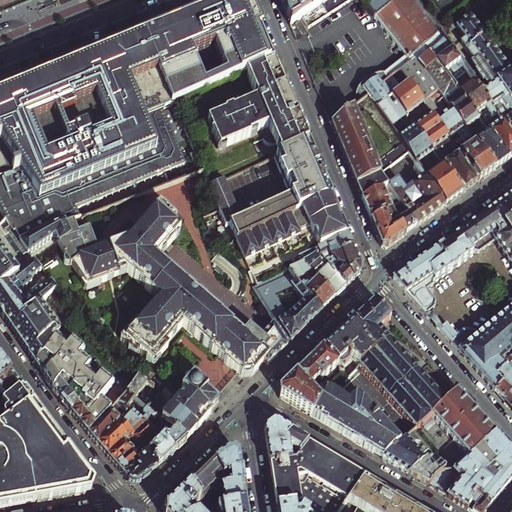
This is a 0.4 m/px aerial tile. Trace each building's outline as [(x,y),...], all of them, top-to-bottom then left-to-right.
[(228,0),(227,0),(209,8),(187,17),(165,26),(155,30),(133,39),(110,49),(68,66),(45,75),(22,85),(0,93),(0,210),(2,214),(6,223),(23,244),(63,224),(64,226),(84,219),(201,173),(173,108),(245,75),(274,62),(271,56),(260,32),(253,16),(250,10),(245,5),(243,3),(240,2),(238,1),(235,0),(228,0)] [(279,0),(291,29),(294,27),(293,23),(303,17),(317,8),(316,6),(314,6),(311,0),(279,0)] [(303,17),(309,27),(354,0),(330,0),(317,8),(303,17)] [(364,0),(375,18),(389,7),(387,2),(386,0),(364,0)] [(375,18),(409,64),(414,60),(427,50),(441,38),(440,38),(442,36),(414,0),(397,0),(389,7),(375,18)] [(511,72),(510,73),(470,17),(456,27),(465,39),(460,43),(491,86),(485,90),(484,89),(479,92),(502,123),(503,122),(511,134),(511,72)] [(488,133),(509,161),(511,159),(511,134),(503,122),(502,123),(479,92),(443,41),(417,63),(423,72),(435,62),(475,116),(480,113),(485,109),(486,110),(485,112),(490,118),(491,117),(493,119),(495,117),(496,119),(500,124),(488,133)] [(409,64),(399,72),(407,84),(422,105),(426,111),(431,117),(479,183),(483,180),(490,175),(495,171),(475,145),(465,130),(450,110),(446,104),(423,72),(417,63),(414,60),(409,64)] [(245,75),(253,92),(212,110),(225,137),(261,121),(277,157),(308,143),(274,62),(245,75)] [(435,62),(423,72),(446,104),(457,97),(461,103),(450,110),(465,130),(471,126),(482,140),(475,145),(495,171),(501,167),(509,161),(488,133),(475,116),(435,62)] [(391,78),(387,81),(382,75),(377,76),(373,77),(369,80),(365,82),(362,85),(359,87),(358,89),(356,91),(355,93),(354,94),(353,97),(358,105),(331,126),(341,151),(359,193),(362,200),(387,189),(379,177),(380,176),(407,154),(416,166),(432,154),(442,168),(426,180),(446,207),(457,199),(470,189),(479,183),(431,117),(398,141),(389,129),(422,105),(407,84),(399,90),(391,78)] [(488,133),(500,124),(496,119),(488,125),(480,113),(475,116),(488,133)] [(290,198),(325,182),(311,151),(308,143),(277,157),(273,159),(290,198)] [(405,214),(416,228),(432,217),(446,207),(426,180),(419,170),(408,177),(410,181),(400,187),(397,183),(387,189),(393,198),(395,200),(400,207),(405,214)] [(326,186),(325,182),(290,198),(240,220),(224,182),(208,189),(224,227),(228,226),(235,242),(331,198),(326,186)] [(387,189),(362,200),(366,212),(371,223),(400,207),(395,200),(392,201),(394,203),(395,204),(395,206),(392,206),(391,202),(388,204),(386,201),(393,198),(387,189)] [(511,195),(502,203),(490,211),(511,241),(511,195)] [(273,325),(268,334),(255,323),(250,329),(203,289),(157,249),(187,220),(182,218),(162,198),(130,232),(100,239),(93,227),(88,229),(84,219),(64,226),(69,236),(63,241),(90,280),(124,267),(122,261),(128,258),(165,290),(133,328),(155,347),(187,309),(248,363),(263,376),(278,359),(288,348),(273,325)] [(340,219),(331,198),(235,242),(258,288),(288,274),(290,273),(295,270),(292,264),(316,252),(348,238),(340,219)] [(374,230),(377,237),(389,230),(387,224),(396,220),(397,222),(400,221),(399,218),(405,214),(400,207),(371,223),(374,230)] [(442,246),(393,280),(427,318),(426,318),(429,321),(429,320),(430,322),(431,321),(432,320),(430,319),(432,317),(430,315),(428,316),(427,314),(433,310),(432,309),(433,308),(433,307),(433,306),(433,305),(423,293),(429,289),(430,287),(431,285),(433,283),(434,284),(437,282),(436,281),(439,279),(440,280),(443,278),(442,277),(445,275),(446,276),(450,273),(449,272),(454,269),(454,270),(458,267),(457,266),(461,263),(462,265),(466,262),(465,260),(467,259),(468,260),(471,258),(471,257),(471,255),(472,254),(474,253),(475,254),(476,254),(476,255),(494,244),(511,269),(511,313),(479,337),(474,332),(471,331),(467,330),(463,331),(460,333),(457,336),(447,326),(441,330),(440,329),(442,328),(440,325),(438,326),(437,325),(436,326),(435,327),(436,328),(435,328),(437,331),(438,330),(470,366),(511,330),(511,241),(490,211),(442,246)] [(412,231),(416,228),(405,214),(399,218),(400,221),(401,222),(397,224),(405,236),(412,231)] [(377,237),(381,248),(386,250),(398,241),(405,236),(397,224),(401,222),(400,221),(397,222),(396,220),(387,224),(389,230),(377,237)] [(35,366),(58,335),(34,310),(55,291),(49,283),(40,290),(33,291),(22,300),(18,294),(29,285),(31,281),(41,272),(28,256),(54,239),(58,245),(63,241),(69,236),(64,226),(63,224),(23,244),(6,223),(0,228),(0,315),(9,328),(25,352),(31,360),(35,366)] [(351,244),(348,238),(316,252),(325,263),(354,251),(351,244)] [(361,272),(361,270),(354,251),(325,263),(331,271),(338,265),(341,270),(346,271),(353,282),(361,275),(361,272)] [(304,264),(334,301),(340,295),(346,289),(331,271),(325,263),(316,252),(292,264),(295,270),(304,264)] [(288,274),(322,313),(328,307),(334,301),(304,264),(295,270),(290,273),(288,274)] [(331,271),(346,289),(350,286),(353,282),(346,271),(341,270),(338,265),(331,271)] [(258,288),(253,290),(260,304),(273,325),(288,348),(305,330),(322,313),(288,274),(258,288)] [(384,315),(375,304),(369,310),(378,320),(384,315)] [(369,310),(353,325),(368,342),(364,345),(369,350),(374,356),(364,366),(359,370),(414,431),(444,404),(415,372),(382,335),(379,331),(390,321),(384,315),(378,320),(369,310)] [(340,338),(324,353),(343,374),(340,377),(345,383),(359,370),(364,366),(360,361),(360,359),(369,350),(364,345),(368,342),(353,325),(340,338)] [(511,330),(470,366),(479,375),(495,393),(503,385),(496,378),(511,362),(511,330)] [(111,401),(117,394),(95,375),(99,371),(79,354),(82,351),(75,344),(72,347),(58,335),(35,366),(40,374),(41,375),(45,381),(52,391),(54,395),(58,399),(67,411),(77,423),(84,432),(88,437),(109,414),(114,408),(116,406),(111,401)] [(201,362),(181,342),(142,383),(149,388),(147,391),(146,394),(146,397),(146,400),(150,403),(145,410),(154,419),(156,416),(166,426),(175,435),(176,433),(187,444),(216,414),(209,407),(220,394),(208,383),(211,379),(196,366),(201,362)] [(319,357),(314,362),(328,377),(332,386),(334,383),(340,377),(343,374),(324,353),(319,357)] [(0,385),(11,375),(7,371),(0,360),(0,385)] [(306,370),(297,378),(311,395),(314,392),(311,389),(319,382),(321,384),(322,383),(324,385),(326,383),(324,381),(328,377),(314,362),(306,370)] [(511,362),(496,378),(503,385),(495,393),(500,399),(505,403),(511,394),(511,362)] [(16,383),(11,375),(0,385),(0,393),(7,402),(22,390),(16,383)] [(290,384),(280,394),(281,399),(292,406),(308,416),(312,418),(320,404),(311,395),(297,378),(290,384)] [(142,383),(139,380),(132,389),(128,392),(116,406),(114,408),(124,418),(129,413),(126,410),(140,395),(146,400),(146,397),(146,394),(147,391),(149,388),(142,383)] [(132,389),(124,381),(121,385),(128,392),(132,389)] [(0,429),(7,424),(33,405),(31,402),(22,390),(7,402),(0,393),(0,429)] [(347,402),(327,393),(320,404),(312,418),(337,433),(346,438),(372,412),(362,401),(360,402),(354,396),(347,402)] [(476,415),(456,394),(444,404),(414,431),(412,433),(423,445),(441,429),(469,460),(495,436),(476,415)] [(118,424),(97,447),(103,454),(108,459),(152,420),(153,420),(154,419),(145,410),(150,403),(146,400),(140,395),(126,410),(129,413),(124,418),(118,424)] [(0,509),(21,506),(73,496),(85,494),(88,488),(90,481),(76,462),(37,411),(33,405),(7,424),(0,429),(0,509)] [(114,408),(109,414),(118,424),(124,418),(114,408)] [(363,448),(382,460),(400,443),(372,412),(346,438),(363,448)] [(118,424),(109,414),(88,437),(94,443),(97,447),(118,424)] [(113,465),(116,468),(140,449),(158,433),(156,431),(157,425),(164,428),(166,426),(156,416),(154,419),(153,420),(152,420),(108,459),(113,465)] [(308,444),(274,424),(265,431),(269,460),(270,466),(298,462),(308,444)] [(175,457),(165,445),(175,435),(166,426),(164,428),(158,433),(140,449),(145,455),(142,457),(144,459),(160,473),(162,472),(169,464),(175,457)] [(441,429),(423,445),(427,449),(431,454),(434,457),(439,462),(444,468),(458,460),(463,466),(469,460),(441,429)] [(165,445),(175,457),(182,450),(187,444),(176,433),(175,435),(165,445)] [(396,469),(407,475),(422,461),(418,456),(419,454),(421,455),(427,449),(423,445),(412,433),(400,443),(382,460),(396,469)] [(443,496),(467,511),(472,504),(470,502),(475,496),(490,508),(499,497),(511,481),(511,455),(498,440),(495,436),(469,460),(463,466),(454,474),(449,474),(444,474),(436,478),(427,487),(443,496)] [(298,462),(270,466),(274,488),(277,509),(295,506),(304,511),(340,511),(348,501),(364,478),(308,444),(298,462)] [(120,472),(123,476),(134,468),(144,459),(142,457),(145,455),(140,449),(116,468),(120,472)] [(235,454),(231,452),(220,460),(215,463),(215,465),(224,481),(225,483),(228,483),(227,478),(231,477),(232,489),(227,490),(222,491),(224,509),(246,506),(243,488),(238,456),(235,454)] [(130,483),(139,485),(145,481),(160,473),(144,459),(134,468),(140,475),(130,483)] [(420,483),(427,487),(436,478),(444,468),(439,462),(432,467),(425,459),(422,461),(407,475),(420,483)] [(463,466),(458,460),(444,468),(436,478),(444,474),(449,474),(454,474),(463,466)] [(215,465),(215,463),(214,464),(194,484),(191,486),(204,501),(224,481),(215,465)] [(129,483),(130,483),(140,475),(134,468),(123,476),(126,480),(129,483)] [(366,511),(421,511),(394,496),(393,497),(389,494),(384,491),(385,490),(364,478),(348,501),(366,511)] [(204,501),(191,486),(184,494),(166,511),(194,511),(195,511),(195,510),(196,509),(204,501)] [(469,511),(487,511),(490,508),(475,496),(470,502),(472,504),(467,511),(469,511)]
